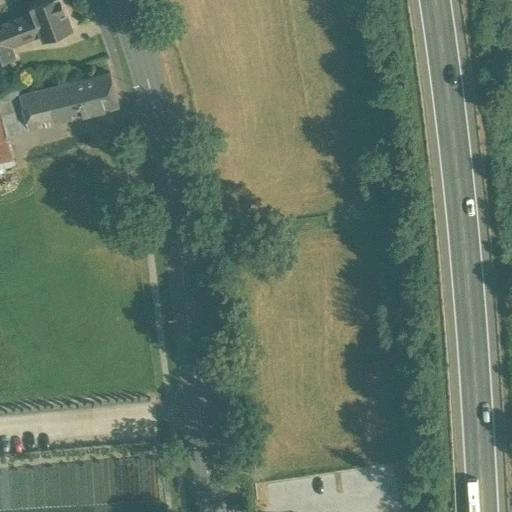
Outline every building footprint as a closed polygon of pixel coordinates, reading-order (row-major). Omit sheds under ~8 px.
[(62,0),(46,0),(31,6),(33,12),(41,34),(43,40),(73,29),(62,0)] [(33,12),(2,24),(4,27),(11,46),(12,46),(41,34),(33,12)] [(4,27),(0,28),(0,62),(16,57),(12,46),(11,46),(4,27)] [(111,71),(75,80),(83,114),(84,114),(120,105),(111,71)] [(75,80),(20,94),(29,128),(83,114),(75,80)] [(18,85),(0,93),(0,105),(7,133),(29,128),(20,94),(18,85)] [(0,105),(0,161),(14,158),(7,133),(0,105)] [(388,363),(364,368),(367,386),(392,382),(388,363)] [(367,499),(367,511),(399,511),(399,497),(367,499)]
